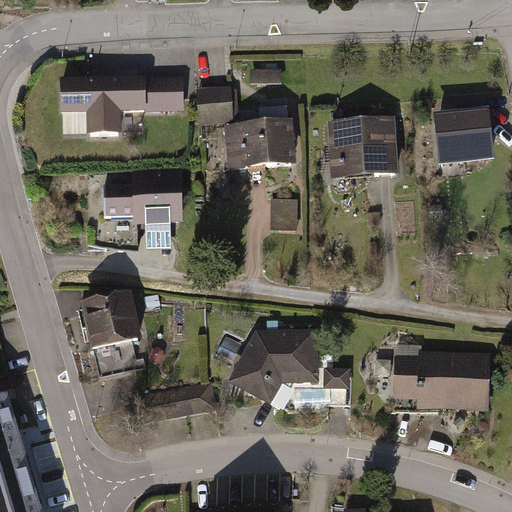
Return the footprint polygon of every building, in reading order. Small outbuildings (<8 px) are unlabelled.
[(284,73),(252,73),(252,90),(284,90),(284,73)] [(185,80),(62,84),(63,119),(89,118),(89,140),(122,139),(122,115),(186,113),(185,80)] [(233,90),(199,91),(201,128),(235,126),(233,90)] [(492,114),(436,119),(441,170),(493,166),(490,142),(494,142),(492,114)] [(399,126),(329,129),(331,185),(401,182),(399,126)] [(295,127),(227,130),(229,174),(297,170),(295,127)] [(136,190),(109,191),(110,228),(187,225),(185,173),(136,174),(136,190)] [(298,202),(272,202),(271,234),(297,234),(298,202)] [(442,207),(429,209),(431,223),(444,221),(442,207)] [(380,215),(368,215),(368,227),(380,227),(380,215)] [(134,297),(85,308),(101,382),(147,372),(144,361),(138,362),(135,350),(145,348),(134,297)] [(159,297),(145,300),(147,311),(161,308),(159,297)] [(258,335),(232,391),(273,410),(285,386),(321,385),(318,332),(258,335)] [(243,346),(227,338),(218,356),(234,364),(243,346)] [(154,350),(150,355),(151,362),(158,365),(163,363),(166,358),(165,352),(159,350),(154,350)] [(420,363),(396,362),(395,413),(491,416),(492,356),(421,354),(420,363)] [(352,372),(326,371),(326,391),(351,392),(352,372)] [(206,387),(136,398),(140,427),(195,419),(218,415),(213,386),(206,387)] [(7,403),(0,405),(0,496),(32,487),(21,449),(7,403)] [(39,511),(32,487),(0,496),(0,511),(39,511)]
